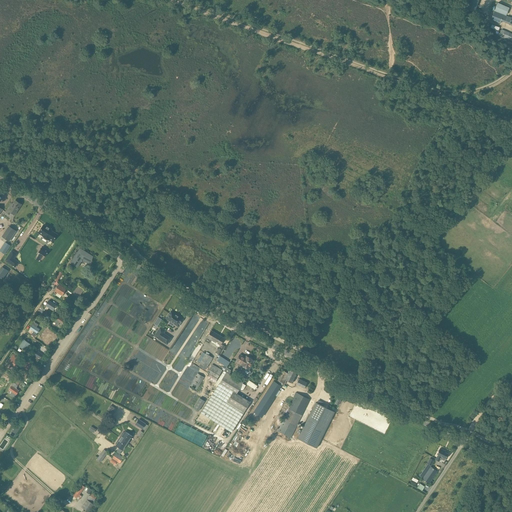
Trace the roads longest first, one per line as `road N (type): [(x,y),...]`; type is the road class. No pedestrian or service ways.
road 1 (tertiary): [(464,443),(211,314),(124,258)]
road 2 (unknown): [(0,156),(93,202),(141,253),(192,287)]
road 3 (tertiary): [(124,258),(0,178)]
road 4 (residential): [(7,428),(86,310)]
